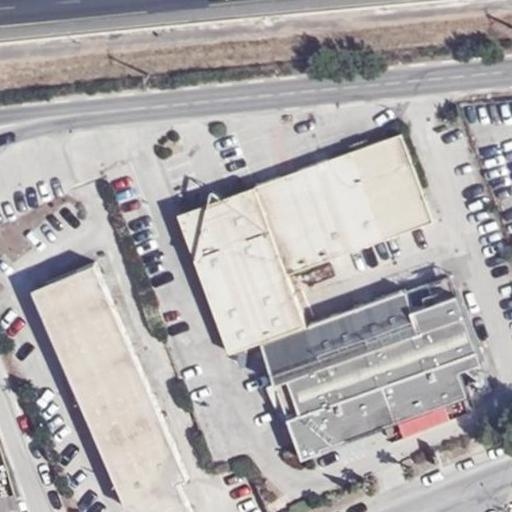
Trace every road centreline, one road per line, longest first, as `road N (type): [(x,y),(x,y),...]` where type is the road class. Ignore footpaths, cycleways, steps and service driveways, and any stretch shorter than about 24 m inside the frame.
road 1 (unclassified): [(0,130),(511,70)]
road 2 (unclassified): [(0,379),(49,511)]
